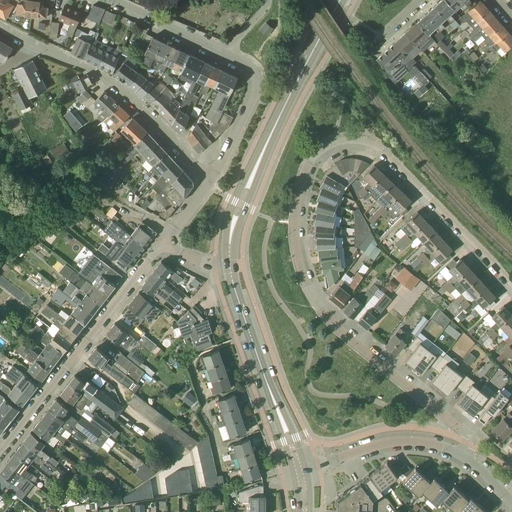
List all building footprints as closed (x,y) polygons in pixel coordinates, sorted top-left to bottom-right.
[(0,0),(0,15),(5,19),(12,6),(0,0)] [(31,16),(33,1),(24,0),(23,0),(23,4),(19,4),(16,19),(25,20),(25,15),(31,16)] [(455,11),(456,10),(446,0),(441,0),(435,6),(442,14),(446,19),(451,24),(455,20),(450,15),(455,11)] [(446,0),(456,10),(461,6),(464,10),(469,5),(463,0),(446,0)] [(46,18),(47,8),(43,7),(43,3),(33,1),(31,16),(46,18)] [(476,20),(488,10),(480,1),(468,11),(459,19),(462,23),(466,19),(468,21),(467,22),(470,26),(476,20)] [(59,19),(71,24),(66,35),(72,37),(82,13),(64,6),(59,19)] [(437,27),(446,19),(442,14),(435,6),(427,14),(437,27)] [(116,15),(105,10),(101,20),(112,24),(116,15)] [(471,38),(495,17),(488,10),(476,20),(470,26),(473,30),(468,35),(471,38)] [(429,35),(437,27),(427,14),(418,22),(426,31),(429,35)] [(483,41),(501,25),(495,17),(471,38),(474,42),(477,40),(480,44),(483,41)] [(52,21),(49,38),(57,39),(59,23),(52,21)] [(429,35),(426,31),(418,22),(406,33),(413,40),(418,45),(422,50),(423,51),(435,40),(429,35)] [(273,29),(266,23),(260,30),(267,35),(273,29)] [(490,48),(508,33),(501,25),(483,41),(487,45),(482,50),(485,53),(490,48)] [(91,44),(95,32),(90,30),(88,34),(82,31),(79,37),(71,52),(84,58),(84,59),(91,44)] [(438,39),(444,37),(441,30),(435,33),(438,39)] [(107,45),(96,40),(99,34),(95,32),(91,44),(84,59),(98,65),(107,45)] [(406,33),(397,41),(405,50),(412,58),(416,62),(414,63),(413,65),(414,66),(415,66),(416,66),(416,65),(415,64),(417,62),(413,58),(422,50),(418,45),(413,40),(406,33)] [(496,51),(501,47),(505,51),(511,45),(511,37),(508,33),(490,48),(494,53),(496,51)] [(146,34),(141,45),(147,48),(146,50),(145,54),(147,55),(143,64),(150,67),(162,41),(153,37),(146,34)] [(446,45),(445,43),(441,40),(437,43),(440,46),(442,48),(446,45)] [(171,45),(162,41),(150,67),(155,70),(158,71),(159,71),(163,63),(171,45)] [(404,66),(409,72),(414,66),(413,65),(414,63),(416,62),(412,58),(405,50),(397,41),(377,59),(389,72),(395,67),(399,71),(404,66)] [(0,42),(0,59),(4,62),(12,48),(0,42)] [(121,53),(124,47),(119,44),(116,50),(107,45),(98,65),(113,73),(118,61),(121,53)] [(167,65),(172,67),(180,50),(171,45),(163,63),(159,71),(167,75),(168,75),(169,73),(164,71),(167,65)] [(451,58),(455,55),(446,45),(442,48),(451,58)] [(447,62),(451,58),(442,48),(440,46),(436,50),(447,62)] [(121,53),(129,57),(132,51),(124,47),(121,53)] [(181,72),(190,54),(180,50),(172,67),(181,72)] [(461,54),(459,51),(455,55),(451,58),(454,60),(461,54)] [(474,52),(469,56),(474,61),(478,58),(474,52)] [(129,57),(121,53),(118,61),(123,63),(114,74),(127,84),(138,72),(132,68),(137,62),(129,57)] [(197,80),(206,62),(190,54),(181,72),(177,81),(182,85),(178,89),(178,90),(181,92),(182,93),(186,88),(185,87),(190,77),(194,79),(197,80)] [(36,84),(43,81),(32,60),(14,69),(24,87),(12,93),(18,104),(26,99),(22,90),(25,89),(25,90),(33,85),(30,78),(32,77),(36,84)] [(190,93),(194,95),(195,93),(200,82),(205,84),(214,66),(206,62),(197,80),(194,79),(188,90),(189,90),(191,91),(190,93)] [(140,68),(147,71),(143,76),(140,73),(139,74),(138,72),(127,84),(129,86),(130,86),(136,91),(153,72),(155,70),(150,67),(143,64),(140,68)] [(211,86),(213,87),(213,86),(221,70),(221,69),(221,70),(214,66),(205,84),(201,93),(206,95),(209,88),(211,86)] [(429,80),(432,78),(424,69),(421,72),(429,80)] [(154,76),(158,71),(155,70),(153,72),(136,91),(143,97),(154,84),(151,81),(155,77),(154,76)] [(221,117),(221,118),(228,126),(233,117),(222,112),(231,94),(230,94),(238,77),(221,70),(213,86),(213,87),(220,89),(205,118),(214,122),(217,124),(221,117)] [(421,72),(417,76),(424,84),(429,80),(429,81),(429,80),(421,72)] [(74,91),(75,95),(79,92),(93,85),(87,74),(66,85),(69,91),(76,87),(77,89),(74,91)] [(47,89),(43,81),(36,84),(32,77),(30,78),(33,85),(25,90),(25,89),(22,90),(26,99),(18,104),(21,110),(33,104),(30,98),(47,89)] [(161,92),(166,87),(158,80),(154,84),(143,97),(150,104),(161,92)] [(169,90),(167,88),(166,87),(161,92),(150,104),(159,111),(171,97),(167,93),(169,90)] [(175,99),(181,92),(178,90),(172,97),(171,97),(159,111),(171,124),(181,105),(175,99)] [(190,93),(191,91),(189,90),(185,97),(181,105),(171,124),(172,125),(178,129),(181,132),(182,132),(189,117),(185,113),(190,104),(191,100),(196,102),(198,97),(194,95),(190,93)] [(81,105),(90,96),(85,91),(76,99),(81,105)] [(104,122),(119,105),(104,91),(94,102),(102,110),(96,117),(102,122),(103,121),(104,122)] [(114,132),(120,126),(130,115),(119,105),(104,122),(114,132)] [(198,118),(202,110),(194,106),(190,114),(198,118)] [(69,112),(64,117),(75,130),(81,125),(69,112)] [(217,124),(214,122),(210,126),(211,127),(209,129),(193,145),(199,153),(213,142),(212,141),(218,135),(228,126),(221,118),(221,117),(217,124)] [(136,143),(147,132),(133,118),(121,130),(136,143)] [(187,138),(193,145),(209,129),(200,120),(197,123),(187,137),(187,138)] [(85,143),(90,141),(87,131),(82,132),(85,143)] [(144,158),(158,143),(147,132),(136,143),(119,160),(125,166),(138,151),(144,158)] [(111,139),(114,142),(120,135),(117,133),(111,139)] [(148,171),(166,152),(158,143),(144,158),(134,169),(135,170),(134,171),(136,174),(144,166),(148,171)] [(163,174),(175,162),(166,152),(148,171),(149,171),(146,174),(148,176),(153,172),(156,175),(150,181),(153,184),(156,182),(155,182),(159,177),(163,174)] [(352,172),(354,174),(362,160),(356,159),(352,172)] [(343,174),(346,172),(342,160),(341,160),(336,163),(343,174)] [(368,163),(364,161),(362,160),(354,174),(357,177),(369,164),(368,163)] [(163,190),(183,170),(175,162),(163,174),(159,177),(155,182),(156,182),(159,186),(163,190)] [(339,177),(343,174),(336,163),(335,164),(331,167),(339,177)] [(362,196),(384,174),(374,165),(363,177),(369,182),(364,187),(359,193),(362,196)] [(346,172),(343,174),(339,177),(331,167),(325,173),(327,175),(320,187),(322,189),(323,186),(339,194),(340,192),(338,191),(343,184),(348,187),(357,177),(354,174),(352,172),(350,170),(346,172)] [(180,191),(185,196),(193,185),(193,181),(183,170),(163,190),(160,193),(169,202),(180,191)] [(382,195),(393,183),(384,174),(362,196),(366,200),(371,194),(376,189),(382,195)] [(372,223),(380,214),(402,192),(393,183),(382,195),(376,200),(382,206),(368,220),(372,223)] [(336,202),(339,194),(323,186),(322,189),(317,200),(319,201),(319,198),(337,204),(337,202),(336,202)] [(179,203),(185,196),(180,191),(169,202),(170,203),(158,217),(165,221),(175,208),(179,203)] [(408,211),(405,208),(412,201),(402,192),(380,214),(384,218),(389,213),(395,218),(400,213),(404,216),(408,211)] [(72,205),(82,212),(88,204),(78,197),(72,205)] [(334,213),(337,204),(319,198),(319,201),(315,213),(317,213),(317,211),(335,215),(336,213),(334,213)] [(51,212),(70,228),(82,213),(67,202),(59,206),(51,212)] [(355,216),(363,217),(359,209),(355,211),(355,216)] [(333,223),(335,215),(317,211),(317,213),(314,226),(316,226),(317,226),(317,224),(335,226),(335,224),(333,223)] [(406,224),(401,228),(395,234),(400,239),(394,245),(397,248),(403,242),(403,243),(426,221),(418,212),(406,223),(406,224)] [(131,236),(112,220),(104,230),(116,241),(137,257),(145,247),(131,236)] [(423,242),(435,231),(426,221),(403,243),(407,246),(418,236),(423,242)] [(145,247),(156,232),(148,226),(142,222),(131,236),(145,247)] [(333,235),(335,226),(317,224),(317,226),(316,226),(315,229),(315,238),(317,239),(317,236),(335,237),(335,235),(333,235)] [(374,237),(370,230),(369,232),(367,235),(366,237),(363,240),(358,248),(364,252),(374,237)] [(421,262),(444,240),(435,231),(423,242),(428,248),(417,258),(421,262)] [(335,246),(335,237),(317,236),(317,239),(317,251),(319,251),(319,249),(337,248),(337,245),(335,246)] [(374,237),(364,252),(375,260),(381,251),(376,248),(378,244),(374,237)] [(11,248),(17,253),(19,250),(23,253),(28,248),(18,240),(11,248)] [(358,248),(363,240),(354,240),(354,246),(358,248)] [(424,265),(435,255),(444,264),(452,257),(449,253),(453,250),(444,240),(421,262),(424,265)] [(126,271),(137,257),(116,241),(105,255),(126,271)] [(322,260),(340,258),(339,256),(338,256),(337,248),(319,249),(319,251),(317,251),(319,251),(320,264),(322,263),(322,260)] [(79,275),(65,264),(66,263),(52,252),(50,255),(57,260),(51,267),(80,289),(87,294),(100,304),(108,295),(94,284),(93,285),(86,280),(85,281),(78,276),(79,275)] [(79,272),(94,284),(108,295),(115,285),(103,276),(110,267),(93,253),(79,272)] [(322,260),(322,263),(325,276),(327,288),(339,275),(344,269),(343,266),(341,266),(340,258),(322,260)] [(441,283),(447,289),(470,268),(461,259),(457,263),(453,259),(446,266),(451,272),(445,277),(446,278),(441,283)] [(155,270),(167,280),(169,276),(179,283),(182,279),(161,261),(155,270)] [(411,290),(420,279),(405,267),(396,278),(411,290)] [(478,278),(470,268),(447,289),(450,293),(456,288),(457,289),(456,289),(460,294),(466,289),(478,278)] [(164,283),(167,280),(155,270),(149,278),(170,295),(169,295),(179,303),(183,298),(173,290),(164,283)] [(363,276),(358,272),(349,285),(344,281),(339,286),(339,285),(329,299),(339,307),(352,292),(363,276)] [(49,287),(52,282),(44,276),(40,280),(49,287)] [(175,307),(179,303),(169,295),(170,295),(149,278),(142,286),(143,288),(154,296),(153,296),(166,307),(169,303),(175,307)] [(475,298),(487,287),(478,278),(466,289),(475,298)] [(392,291),(397,284),(390,279),(385,286),(392,291)] [(373,294),(374,294),(379,288),(373,283),(368,290),(369,290),(364,296),(366,298),(361,303),(354,297),(343,310),(354,319),(370,299),(373,295),(373,294)] [(487,311),(496,303),(493,300),(496,297),(487,287),(475,298),(470,303),(464,308),(468,312),(478,302),(487,311)] [(82,300),(78,296),(66,288),(64,291),(63,291),(63,292),(72,298),(72,299),(92,314),(100,304),(87,294),(82,300)] [(72,299),(72,298),(63,292),(60,295),(70,302),(76,307),(71,314),(85,324),(92,314),(72,299)] [(161,310),(139,293),(139,292),(128,306),(142,317),(145,314),(153,320),(161,310)] [(367,311),(358,322),(358,323),(361,325),(362,325),(367,329),(392,299),(384,293),(379,299),(371,311),(371,312),(367,311)] [(470,303),(466,299),(461,304),(464,308),(470,303)] [(66,320),(60,315),(47,305),(43,309),(53,316),(55,318),(77,335),(85,324),(71,314),(66,320)] [(496,331),(501,326),(511,315),(511,314),(504,306),(492,317),(497,322),(491,327),(491,328),(487,332),(490,336),(496,331)] [(51,319),(53,316),(43,309),(41,312),(51,319)] [(444,328),(451,320),(438,309),(431,318),(444,328)] [(189,311),(177,321),(182,336),(191,333),(197,350),(213,345),(209,333),(212,332),(208,319),(203,321),(199,316),(196,319),(189,311)] [(511,315),(501,326),(496,331),(499,335),(504,341),(509,336),(511,333),(511,315)] [(417,336),(429,321),(424,317),(412,333),(417,337),(417,336)] [(71,343),(77,335),(55,318),(54,320),(55,321),(54,323),(51,327),(71,343)] [(134,337),(115,323),(107,334),(126,348),(134,337)] [(47,332),(46,333),(44,332),(45,331),(37,325),(34,329),(38,332),(64,352),(71,343),(51,327),(47,332)] [(449,325),(445,331),(451,336),(456,330),(449,325)] [(64,352),(38,332),(34,329),(31,333),(35,336),(47,345),(43,350),(57,361),(64,352)] [(404,332),(400,329),(386,346),(396,354),(405,343),(399,338),(404,332)] [(496,331),(490,336),(494,340),(499,335),(496,331)] [(478,340),(477,340),(478,340),(481,344),(481,343),(483,342),(483,341),(490,336),(487,332),(480,338),(478,340)] [(139,341),(153,353),(156,355),(159,352),(154,348),(156,345),(144,335),(139,341)] [(417,336),(417,337),(408,348),(413,352),(405,361),(413,368),(428,349),(421,343),(423,341),(417,336)] [(482,344),(485,348),(486,348),(488,346),(494,340),(490,336),(484,342),(482,344)] [(39,355),(28,346),(23,342),(19,347),(49,370),(57,361),(43,350),(39,355)] [(42,380),(49,370),(19,347),(16,351),(31,362),(33,363),(28,369),(42,380)] [(106,361),(109,357),(97,347),(88,357),(135,392),(140,385),(113,364),(112,366),(109,364),(106,361)] [(434,369),(443,357),(438,353),(436,355),(428,349),(413,368),(422,374),(429,365),(434,369)] [(126,357),(139,367),(144,360),(131,350),(126,357)] [(207,368),(223,362),(219,350),(203,356),(207,368)] [(463,360),(470,365),(476,358),(469,353),(463,360)] [(144,372),(139,367),(126,357),(120,365),(127,370),(126,372),(138,381),(144,372)] [(439,388),(454,370),(447,364),(449,361),(443,357),(434,369),(439,372),(431,382),(439,388)] [(212,380),(227,375),(223,362),(207,368),(212,380)] [(30,395),(38,385),(13,365),(10,370),(19,377),(20,376),(21,378),(16,384),(30,395)] [(460,389),(469,378),(464,373),(462,375),(454,370),(439,388),(448,395),(455,386),(460,389)] [(98,385),(102,379),(96,374),(91,380),(98,385)] [(116,418),(120,413),(123,408),(97,388),(98,388),(87,380),(85,383),(75,375),(68,383),(92,401),(115,419),(116,418)] [(231,387),(227,375),(212,380),(214,386),(211,388),(213,394),(219,392),(219,391),(223,390),(226,389),(231,387)] [(465,409),(480,390),(473,384),(475,382),(469,378),(460,389),(465,393),(457,402),(465,409)] [(30,395),(16,384),(12,390),(10,389),(10,388),(1,381),(0,381),(0,387),(22,405),(30,395)] [(89,405),(92,401),(68,383),(60,394),(81,410),(86,404),(89,405)] [(182,399),(192,405),(197,397),(188,390),(182,399)] [(485,410),(495,398),(490,394),(488,396),(480,390),(465,409),(474,416),(481,406),(485,410)] [(485,410),(491,415),(494,417),(509,398),(500,391),(495,398),(485,410)] [(19,409),(0,393),(0,410),(11,419),(19,409)] [(132,406),(139,396),(134,393),(127,402),(132,406)] [(223,412),(238,407),(234,394),(218,400),(223,412)] [(136,409),(143,400),(139,396),(132,406),(136,409)] [(53,404),(49,408),(61,418),(85,436),(85,435),(94,441),(101,431),(90,422),(90,421),(82,416),(78,422),(66,413),(69,408),(57,399),(56,400),(54,400),(53,403),(53,404)] [(141,413),(148,403),(143,400),(136,409),(141,413)] [(145,416),(153,407),(148,403),(141,413),(145,416)] [(150,420),(157,410),(153,407),(145,416),(150,420)] [(219,427),(242,419),(238,407),(223,412),(215,415),(219,427)] [(44,416),(41,419),(55,431),(61,435),(62,435),(66,429),(73,434),(81,441),(85,436),(61,418),(49,408),(46,412),(45,413),(44,414),(44,416)] [(0,426),(4,429),(11,419),(0,410),(0,426)] [(154,423),(162,414),(157,410),(150,420),(154,423)] [(503,419),(492,430),(502,440),(511,429),(511,427),(508,423),(511,419),(511,415),(510,413),(503,419)] [(90,422),(101,431),(109,436),(115,428),(95,414),(90,421),(90,422)] [(159,427),(166,417),(162,414),(154,423),(159,427)] [(163,430),(171,421),(166,417),(159,427),(163,430)] [(47,442),(53,447),(59,439),(70,448),(73,444),(62,435),(61,435),(55,431),(41,419),(34,429),(48,440),(47,442)] [(223,439),(231,436),(231,437),(246,431),(242,419),(219,427),(223,439)] [(168,433),(175,424),(171,421),(163,430),(168,433)] [(173,437),(180,428),(175,424),(168,433),(173,437)] [(177,440),(184,431),(180,428),(173,437),(177,440)] [(188,435),(184,431),(177,440),(181,444),(188,435)] [(41,448),(45,443),(31,432),(23,442),(46,460),(47,460),(50,455),(41,448)] [(193,438),(188,435),(181,444),(186,447),(193,438)] [(199,442),(197,445),(199,456),(212,454),(208,435),(199,442)] [(197,445),(199,442),(193,438),(186,447),(191,451),(197,445)] [(232,458),(238,456),(253,451),(249,439),(234,444),(228,446),(232,458)] [(55,467),(46,460),(23,442),(15,453),(29,464),(33,458),(38,462),(42,465),(40,467),(49,474),(55,467)] [(241,469),(257,464),(253,451),(238,456),(241,469)] [(25,468),(29,464),(15,453),(7,463),(28,479),(30,481),(33,483),(37,478),(34,476),(34,475),(25,468)] [(212,454),(199,456),(204,479),(217,476),(212,454)] [(378,468),(389,483),(398,477),(387,462),(378,468)] [(5,486),(15,495),(24,484),(29,488),(33,483),(30,481),(28,479),(7,463),(0,471),(0,487),(2,489),(5,486)] [(257,464),(241,469),(245,481),(261,476),(257,464)] [(389,483),(378,468),(369,475),(380,489),(381,489),(389,483)] [(411,488),(423,475),(415,468),(403,481),(411,488)] [(150,477),(147,474),(140,469),(136,474),(146,481),(150,477)] [(177,471),(165,479),(166,485),(178,483),(191,481),(188,469),(177,471)] [(219,487),(225,486),(223,475),(217,476),(219,487)] [(369,475),(359,482),(349,490),(337,498),(336,510),(336,511),(358,511),(359,504),(362,504),(362,506),(372,507),(373,500),(383,493),(380,489),(369,475)] [(423,475),(411,488),(418,495),(422,491),(431,481),(423,475)] [(217,476),(204,479),(206,485),(218,482),(217,476)] [(431,481),(422,491),(430,498),(442,484),(434,477),(431,481)] [(134,491),(121,498),(122,504),(153,499),(150,480),(134,491)] [(191,481),(178,483),(179,489),(180,495),(190,494),(193,493),(191,481)] [(218,482),(206,485),(207,491),(219,488),(218,482)] [(442,500),(449,491),(442,484),(430,498),(437,505),(442,500)] [(265,511),(266,496),(263,496),(263,486),(258,486),(239,492),(239,503),(250,503),(250,511),(265,511)] [(449,491),(442,500),(449,507),(462,493),(454,486),(449,491)] [(179,489),(167,491),(167,492),(168,497),(180,495),(179,489)] [(87,496),(88,496),(82,490),(76,498),(82,503),(87,496)] [(462,493),(449,507),(455,511),(457,511),(458,511),(469,499),(462,493)] [(471,511),(479,504),(471,497),(469,499),(458,511),(459,511),(471,511)] [(71,498),(66,504),(68,506),(79,504),(71,498)]
